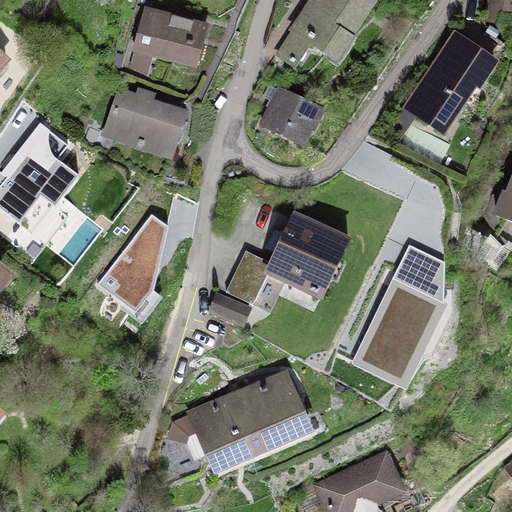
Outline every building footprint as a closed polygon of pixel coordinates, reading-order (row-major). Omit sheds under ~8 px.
[(278,56),(293,65),(309,40),(337,59),(375,1),(373,0),(315,0),(316,0),(278,56)] [(511,0),(488,0),(485,20),(511,26),(511,0)] [(206,28),(148,12),(137,51),(195,67),(206,28)] [(454,36),(405,108),(439,132),(461,99),(457,97),(468,82),(475,87),(492,62),(454,36)] [(314,131),(323,112),(281,91),(263,126),(302,145),(309,129),(314,131)] [(136,145),(144,148),(145,144),(171,153),(163,177),(186,185),(191,160),(171,153),(185,115),(120,93),(106,131),(138,142),(136,145)] [(54,205),(77,174),(57,159),(68,144),(40,123),(2,173),(0,171),(0,208),(19,223),(40,195),(54,205)] [(505,193),(496,216),(511,222),(511,186),(509,194),(505,193)] [(168,227),(152,214),(98,284),(136,313),(153,291),(168,227)] [(246,252),(226,292),(262,310),(277,278),(321,299),(330,280),(336,283),(345,264),(339,261),(348,243),(295,217),(286,235),(281,233),(272,252),(277,254),(272,264),(246,252)] [(386,311),(374,335),(413,353),(418,342),(424,344),(435,320),(430,317),(435,306),(397,288),(386,311)] [(218,296),(212,312),(241,325),(248,309),(218,296)] [(374,335),(386,311),(370,303),(346,353),(362,360),(374,335)] [(226,402),(192,416),(199,432),(184,438),(194,460),(208,454),(215,469),(308,429),(285,377),(240,396),(247,410),(232,416),(226,402)] [(86,477),(95,466),(73,446),(63,458),(86,477)] [(385,455),(317,486),(328,511),(356,511),(402,491),(385,455)]
